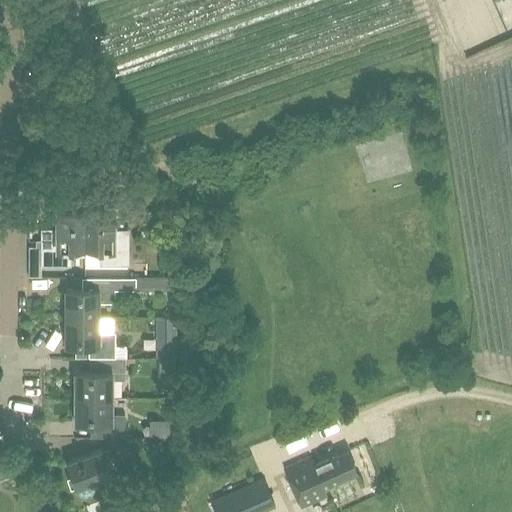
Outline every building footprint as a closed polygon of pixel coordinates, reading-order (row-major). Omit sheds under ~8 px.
[(85,250),(85,210),(57,210),(57,239),(41,239),(41,265),(70,265),(70,250),(85,250)] [(85,210),(85,250),(100,250),(99,266),(129,266),(129,240),(113,240),(113,210),(85,210)] [(65,318),(98,318),(98,303),(114,303),(114,291),(136,290),(136,283),(164,283),(164,285),(177,285),(177,270),(163,270),(163,278),(89,278),(89,290),(64,290),(65,318)] [(99,333),(98,318),(65,318),(65,346),(89,346),(89,358),(100,358),(114,358),(114,333),(99,333)] [(125,358),(114,358),(100,358),(100,372),(75,372),(75,397),(112,398),(112,380),(125,381),(125,358)] [(112,416),(112,398),(75,397),(75,424),(99,424),(99,438),(106,438),(125,438),(124,416),(112,416)] [(144,438),(125,438),(106,438),(106,451),(134,451),(134,450),(143,450),(144,438)] [(0,478),(13,474),(3,444),(0,445),(0,478)] [(357,472),(347,450),(313,465),(309,457),(285,467),(302,506),(326,495),(323,487),(357,472)] [(93,495),(95,490),(92,482),(110,476),(101,451),(66,463),(74,489),(77,488),(79,495),(84,498),(93,495)] [(215,511),(262,511),(275,507),(262,478),(210,500),(215,511)]
